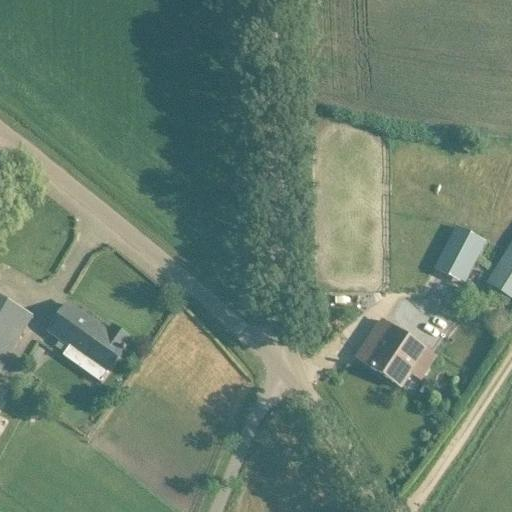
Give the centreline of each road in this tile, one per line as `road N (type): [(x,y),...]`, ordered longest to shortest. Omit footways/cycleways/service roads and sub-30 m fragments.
road 1 (unclassified): [(280,369),(268,0)]
road 2 (unclassified): [(280,369),(0,130)]
road 3 (track): [(511,359),(407,511)]
road 4 (unclassified): [(386,511),(280,369)]
road 5 (unclassified): [(216,511),(280,369)]
